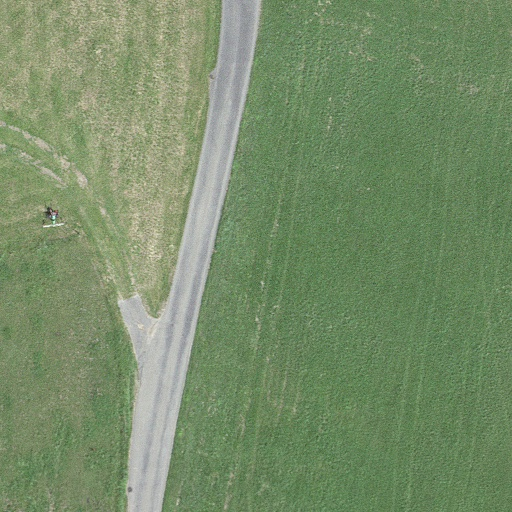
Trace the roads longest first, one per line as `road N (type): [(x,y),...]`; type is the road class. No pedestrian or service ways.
road 1 (unclassified): [(138,511),(158,392),(227,106),(242,0)]
road 2 (track): [(158,392),(126,280),(93,212),(68,187),(0,162)]
